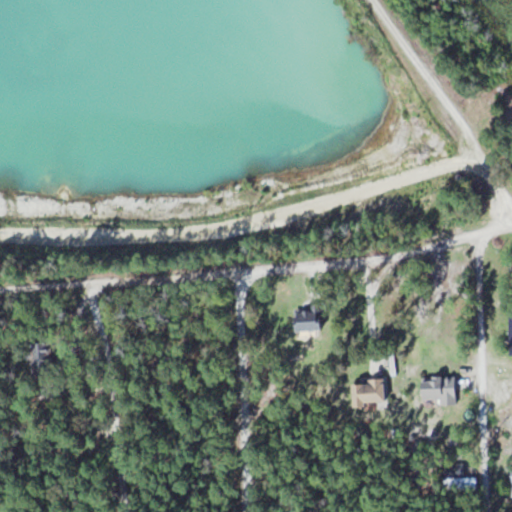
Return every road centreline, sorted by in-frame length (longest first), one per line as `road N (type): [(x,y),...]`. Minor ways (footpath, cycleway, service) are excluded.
road 1 (residential): [(0,286),(306,263),(511,227)]
road 2 (residential): [(488,511),(482,233)]
road 3 (track): [(377,0),(473,132),(511,202)]
road 4 (residential): [(127,511),(95,282)]
